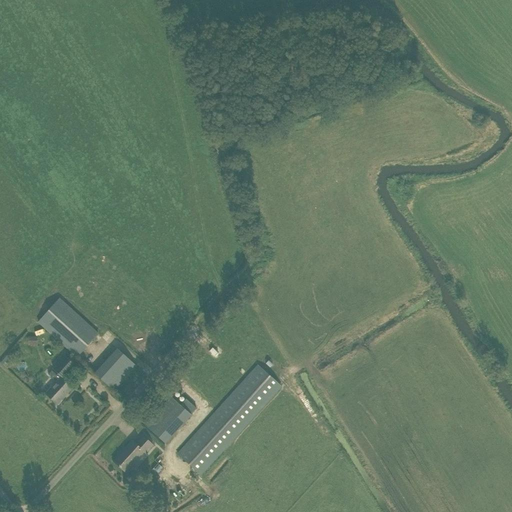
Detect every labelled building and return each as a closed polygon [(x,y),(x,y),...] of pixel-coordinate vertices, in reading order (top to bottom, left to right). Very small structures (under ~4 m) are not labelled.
[(78,357),(98,335),(59,300),(39,322),(78,357)] [(117,349),(95,374),(114,391),(136,367),(117,349)] [(48,375),(56,382),(45,394),(57,404),(71,389),(60,378),(61,377),(63,379),(76,366),(65,356),(53,369),(58,374),(57,375),(52,371),(48,375)] [(258,365),(178,454),(201,475),(281,386),(258,365)] [(186,401),(181,407),(190,415),(196,409),(186,401)] [(146,453),(153,445),(143,436),(135,444),(132,441),(113,461),(129,477),(135,470),(131,466),(144,451),(146,453)]
